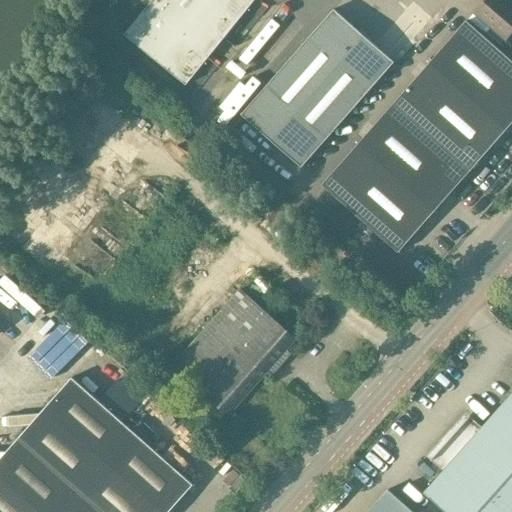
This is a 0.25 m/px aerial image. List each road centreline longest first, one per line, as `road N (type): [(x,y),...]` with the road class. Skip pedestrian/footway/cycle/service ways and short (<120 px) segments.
road 1 (secondary): [(267,511),(511,234)]
road 2 (unknown): [(399,362),(235,225)]
